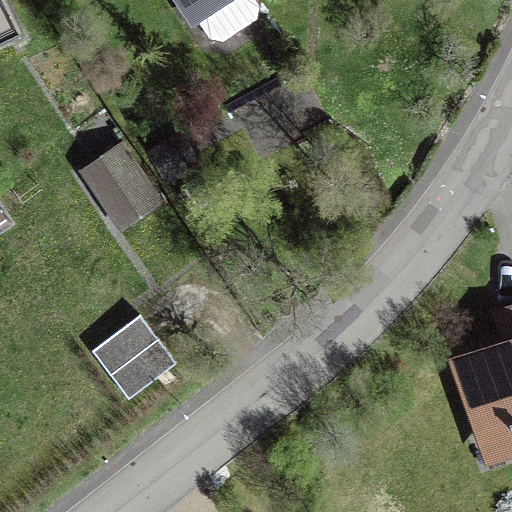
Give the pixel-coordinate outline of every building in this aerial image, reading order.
[(2,0),(0,0),(0,43),(19,34),(2,0)] [(183,0),(210,38),(224,41),(257,18),(260,4),(257,0),(183,0)] [(192,162),(176,137),(150,153),(166,179),(192,162)] [(124,142),(80,171),(120,231),(164,203),(124,142)] [(139,313),(92,349),(128,398),(176,361),(139,313)] [(508,422),(511,431),(511,342),(461,360),(486,430),(508,422)]
